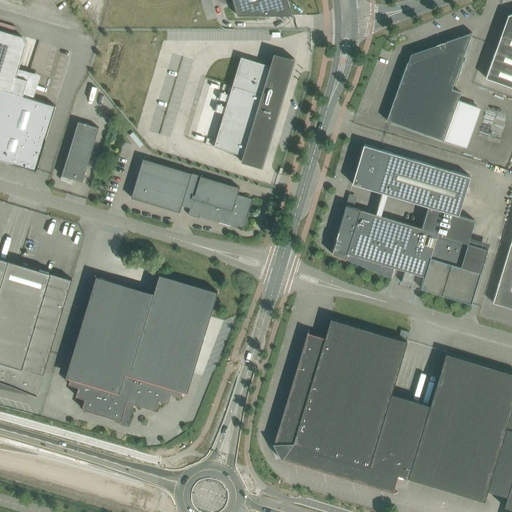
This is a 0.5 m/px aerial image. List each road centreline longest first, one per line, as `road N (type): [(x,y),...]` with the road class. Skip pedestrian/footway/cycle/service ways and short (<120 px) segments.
road 1 (unclassified): [(0,186),(278,270)]
road 2 (unclassified): [(511,342),(278,270)]
road 3 (unknown): [(38,198),(80,52),(50,29),(0,12)]
road 4 (primary): [(196,493),(0,435)]
road 5 (unknown): [(108,219),(43,408)]
road 6 (primary): [(0,460),(177,511)]
road 7 (unknown): [(196,384),(183,409),(137,428),(43,408)]
road 8 (secondary): [(278,270),(322,121)]
road 9 (secondary): [(236,408),(278,270)]
